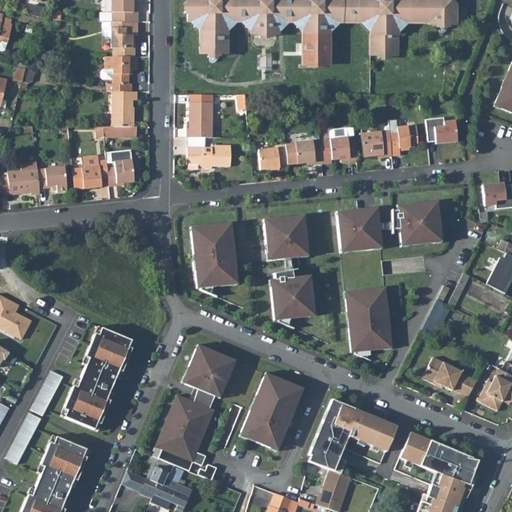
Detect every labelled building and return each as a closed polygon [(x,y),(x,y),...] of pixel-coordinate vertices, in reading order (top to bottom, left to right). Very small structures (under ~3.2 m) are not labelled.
[(131,1),(131,0),(110,0),(110,22),(136,22),(137,4),(131,4),(131,1)] [(186,0),(187,1),(187,15),(187,21),(188,21),(199,22),(199,32),(199,50),(226,50),(226,32),(226,22),(236,22),(239,22),(245,22),(250,27),(250,33),(250,34),(257,34),(270,34),(277,34),(277,33),(277,27),(282,22),(288,22),(291,22),(301,22),(301,33),(301,65),(328,65),(328,33),(328,23),(339,23),(362,23),(370,30),(369,55),(376,55),(390,55),(396,55),(396,31),(404,23),(428,23),(428,24),(448,24),(454,24),(454,4),(449,4),(446,2),(446,0),(186,0)] [(25,6),(17,4),(15,11),(23,13),(25,6)] [(44,8),(31,5),(29,15),(41,18),(44,8)] [(0,19),(0,18),(1,15),(0,14),(0,50),(2,51),(4,49),(6,43),(11,24),(10,24),(0,21),(0,19)] [(199,32),(199,22),(188,21),(199,32)] [(136,22),(110,22),(101,22),(101,27),(103,29),(110,29),(110,48),(112,49),(112,57),(134,57),(134,43),(131,43),(131,36),(134,36),(136,36),(136,22)] [(236,22),(226,22),(226,32),(236,22)] [(250,27),(245,22),(239,22),(250,33),(250,27)] [(288,22),(282,22),(277,27),(277,33),(288,22)] [(301,33),(301,22),(291,22),(301,33)] [(339,23),(328,23),(328,33),(339,23)] [(134,57),(112,57),(104,57),(104,69),(104,70),(112,70),(112,79),(112,84),(106,84),(106,92),(111,92),(131,92),(131,84),(128,84),(128,75),(128,70),(132,70),(136,70),(136,57),(134,57)] [(511,60),(503,81),(507,83),(504,89),(501,87),(495,103),(501,106),(500,109),(511,113),(511,60)] [(21,82),(24,69),(16,67),(13,80),(21,82)] [(102,79),(112,79),(112,70),(104,70),(104,69),(102,69),(100,71),(100,77),(102,79)] [(136,92),(131,92),(111,92),(111,127),(133,127),(133,112),(131,112),(131,107),(132,107),(132,100),(136,100),(136,92)] [(238,110),(245,110),(244,95),(236,95),(238,110)] [(314,96),(305,97),(306,104),(315,103),(314,96)] [(324,97),(316,98),(317,108),(324,107),(324,97)] [(211,137),(211,103),(189,102),(188,129),(186,129),(186,137),(204,137),(211,137)] [(442,118),(424,120),(427,143),(434,142),(437,142),(437,144),(456,142),(454,121),(443,122),(442,118)] [(213,136),(220,137),(221,124),(214,123),(213,136)] [(395,123),(387,124),(388,131),(391,156),(400,155),(400,153),(400,151),(400,149),(413,147),(414,147),(417,143),(415,125),(396,127),(395,123)] [(103,137),(102,127),(94,126),(95,138),(103,137)] [(111,137),(111,127),(102,127),(103,137),(111,137)] [(133,137),(133,127),(111,127),(111,137),(133,137)] [(330,139),(354,137),(353,128),(331,130),(330,132),(330,139)] [(388,131),(360,134),(363,157),(376,155),(378,155),(378,153),(382,153),(382,157),(391,156),(388,131)] [(204,147),(204,137),(186,137),(186,164),(197,164),(202,169),(211,169),(211,167),(229,167),(229,145),(210,145),(210,147),(204,147)] [(356,160),(354,137),(330,139),(319,140),(321,161),(330,160),(340,159),(348,158),(348,161),(356,160)] [(319,140),(294,143),(294,144),(284,145),(286,165),(296,164),(305,163),(313,162),(314,164),(321,163),(321,161),(319,140)] [(275,148),(257,150),(259,170),(278,168),(278,167),(287,166),(286,165),(284,145),(275,146),(275,148)] [(113,162),(114,168),(106,168),(107,178),(108,186),(116,185),(116,184),(123,183),(133,182),(130,150),(109,152),(110,163),(113,162)] [(81,157),(83,168),(71,169),(73,190),(101,187),(100,179),(107,178),(106,168),(106,163),(105,160),(97,161),(97,156),(81,157)] [(36,170),(36,169),(35,162),(23,163),(20,166),(21,171),(6,172),(7,182),(8,194),(17,193),(17,192),(30,191),(30,192),(30,194),(38,193),(38,189),(36,170)] [(66,190),(63,167),(36,170),(38,189),(52,187),(55,187),(56,190),(56,192),(66,190)] [(8,194),(7,182),(0,182),(0,185),(1,195),(8,194)] [(481,186),(483,207),(494,206),(495,210),(511,208),(511,200),(510,185),(503,186),(500,186),(499,184),(481,186)] [(429,206),(429,203),(402,205),(403,209),(396,210),(390,210),(390,228),(398,229),(399,243),(406,242),(407,246),(433,243),(433,239),(440,239),(436,205),(429,206)] [(369,209),(342,212),(343,215),(336,216),(339,249),(346,248),(347,252),(373,249),(373,246),(380,245),(376,212),(369,212),(369,209)] [(296,220),(296,217),(269,219),(270,223),(263,224),(266,254),(269,254),(270,260),(300,257),(299,253),(306,253),(303,219),(296,220)] [(223,224),(196,227),(197,230),(190,231),(192,255),(196,255),(196,260),(193,261),(196,288),(200,288),(214,286),(229,285),(229,281),(236,281),(234,264),(234,263),(230,264),(228,251),(232,251),(230,227),(223,228),(223,224)] [(503,252),(507,242),(500,239),(496,249),(503,252)] [(510,255),(511,249),(511,244),(507,242),(503,252),(505,253),(510,255)] [(511,256),(510,255),(505,253),(502,259),(498,257),(485,284),(504,294),(511,277),(511,256)] [(290,270),(273,274),(273,280),(274,287),(269,287),(273,320),(278,320),(295,318),(310,317),(309,310),(312,309),(310,283),(306,283),(305,276),(292,278),(290,270)] [(453,308),(469,276),(462,273),(446,305),(453,308)] [(214,286),(200,288),(199,290),(211,295),(214,286)] [(443,286),(436,299),(441,302),(448,289),(443,286)] [(380,288),(347,292),(348,299),(344,299),(346,312),(349,311),(350,317),(346,318),(350,352),(355,352),(369,350),(383,349),(383,345),(390,344),(388,327),(385,327),(384,321),(387,321),(385,295),(381,295),(380,288)] [(0,312),(0,336),(7,341),(26,311),(8,300),(0,312)] [(428,334),(444,304),(436,300),(421,330),(428,334)] [(278,320),(277,322),(291,328),(295,318),(278,320)] [(130,340),(100,328),(97,335),(94,333),(84,357),(87,358),(85,365),(79,378),(82,379),(81,381),(78,380),(75,379),(62,409),(66,410),(63,417),(93,429),(96,423),(99,424),(109,401),(105,399),(108,392),(112,394),(118,378),(115,377),(117,370),(121,372),(131,349),(127,347),(130,340)] [(161,450),(157,459),(173,465),(183,469),(188,472),(192,463),(201,466),(205,456),(196,453),(213,411),(209,409),(214,397),(217,390),(221,392),(233,364),(226,362),(227,359),(203,348),(202,352),(195,349),(184,377),(187,378),(184,384),(194,388),(198,390),(193,402),(189,401),(176,395),(154,447),(161,450)] [(355,352),(354,354),(365,358),(369,350),(355,352)] [(460,373),(461,372),(432,357),(421,378),(435,385),(436,383),(442,386),(451,391),(452,390),(460,394),(468,377),(460,373)] [(510,384),(511,380),(511,375),(497,369),(494,375),(510,384)] [(62,376),(50,370),(30,409),(41,415),(62,376)] [(511,384),(510,384),(494,375),(490,382),(487,381),(476,401),(497,411),(501,401),(503,399),(509,402),(511,402),(511,384)] [(295,387),(271,377),(269,380),(263,377),(251,405),(255,407),(252,412),(249,411),(240,432),(247,435),(245,438),(270,449),(271,445),(277,448),(300,393),(294,390),(295,387)] [(467,397),(476,381),(468,377),(460,394),(467,397)] [(198,390),(194,388),(189,401),(193,402),(198,390)] [(395,426),(331,399),(325,413),(328,414),(325,421),(322,420),(319,427),(322,428),(320,434),(317,434),(314,441),(316,442),(314,448),(311,447),(308,455),(311,456),(308,462),(328,469),(339,474),(344,461),(338,458),(342,447),(338,446),(345,430),(349,431),(352,432),(350,437),(385,452),(395,426)] [(40,419),(28,412),(4,458),(16,464),(40,419)] [(470,458),(409,432),(398,457),(434,472),(440,474),(435,486),(430,483),(426,494),(423,502),(419,501),(415,511),(453,511),(455,508),(459,509),(463,497),(472,474),(477,460),(470,459),(470,458)] [(85,449),(55,437),(52,443),(49,442),(39,465),(42,467),(40,474),(34,487),(37,488),(36,490),(33,489),(30,487),(19,511),(62,511),(64,509),(60,508),(63,501),(67,503),(73,487),(70,486),(72,479),(76,481),(85,457),(82,456),(85,449)] [(173,465),(167,479),(177,483),(179,479),(183,469),(173,465)] [(199,469),(197,475),(211,481),(216,468),(207,465),(204,471),(199,469)] [(149,479),(155,467),(152,466),(146,478),(149,479)] [(161,486),(167,472),(155,467),(149,479),(146,478),(146,479),(140,492),(139,493),(147,497),(149,492),(153,494),(151,498),(150,502),(167,509),(170,502),(177,505),(175,509),(181,511),(183,507),(176,504),(184,487),(184,486),(183,486),(177,483),(167,479),(164,487),(161,486)] [(336,511),(338,511),(349,478),(339,474),(328,469),(319,497),(318,496),(315,505),(336,511)] [(137,476),(126,470),(121,483),(132,488),(137,476)] [(440,474),(434,472),(430,483),(435,486),(440,474)] [(476,476),(472,474),(463,497),(466,497),(476,476)] [(146,479),(137,476),(132,488),(140,492),(146,479)] [(184,487),(176,504),(183,507),(191,490),(184,487)] [(298,499),(297,503),(274,493),(266,511),(294,511),(297,505),(307,508),(308,503),(298,499)]
